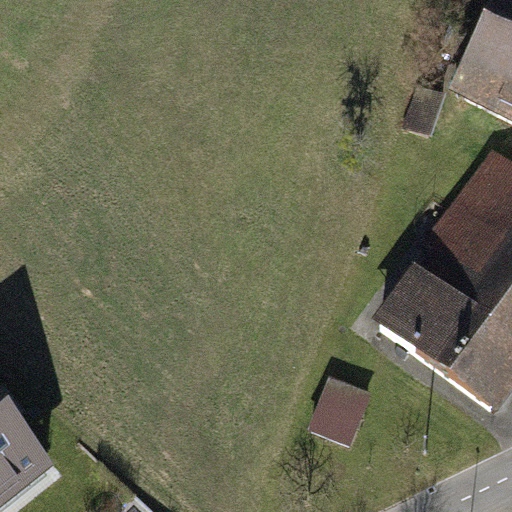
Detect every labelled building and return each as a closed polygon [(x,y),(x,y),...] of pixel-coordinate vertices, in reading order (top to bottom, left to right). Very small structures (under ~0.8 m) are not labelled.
[(511,0),(488,0),(443,84),(511,120),(511,0)] [(434,141),(445,102),(420,95),(409,134),(434,141)] [(511,162),(503,156),(373,326),(461,393),(500,423),(511,407),(511,162)] [(379,395),(334,380),(315,436),(360,451),(379,395)] [(0,511),(10,511),(51,481),(0,416),(0,511)]
